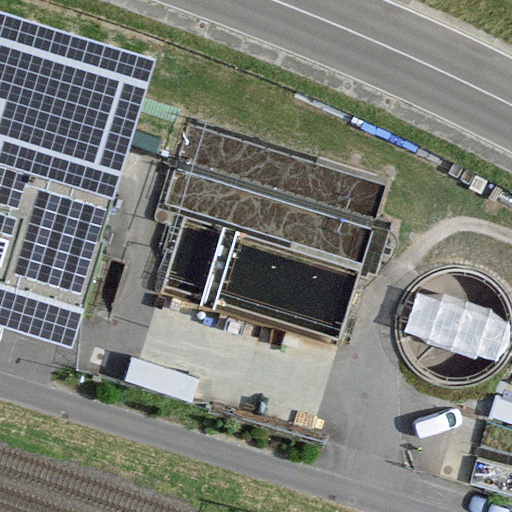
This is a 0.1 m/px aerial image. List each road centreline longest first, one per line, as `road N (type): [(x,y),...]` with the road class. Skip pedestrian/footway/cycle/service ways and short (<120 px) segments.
road 1 (unclassified): [(0,383),(424,511)]
road 2 (primary): [(275,0),(511,105)]
